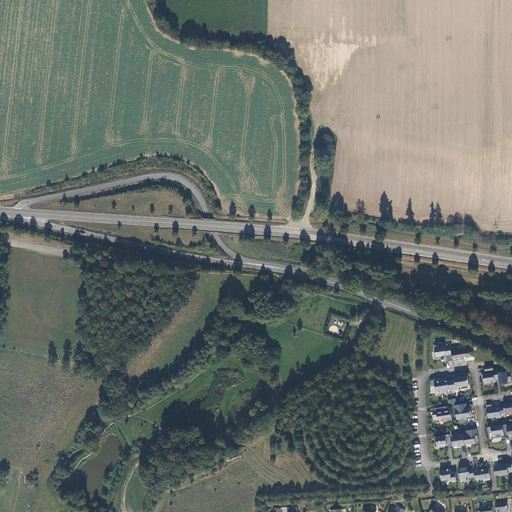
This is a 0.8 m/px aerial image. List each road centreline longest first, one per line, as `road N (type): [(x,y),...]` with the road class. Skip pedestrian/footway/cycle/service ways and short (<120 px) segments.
road 1 (primary): [(511,263),(300,233),(14,212)]
road 2 (tertiary): [(282,267),(228,252),(197,193),(173,176),(23,202),(14,212)]
road 3 (tertiary): [(14,212),(28,222),(183,255),(282,267)]
road 4 (tertiary): [(510,353),(282,267)]
road 5 (residential): [(485,456),(429,465),(421,454),(421,375),(468,367),(478,400)]
road 6 (track): [(511,282),(350,259),(324,236)]
